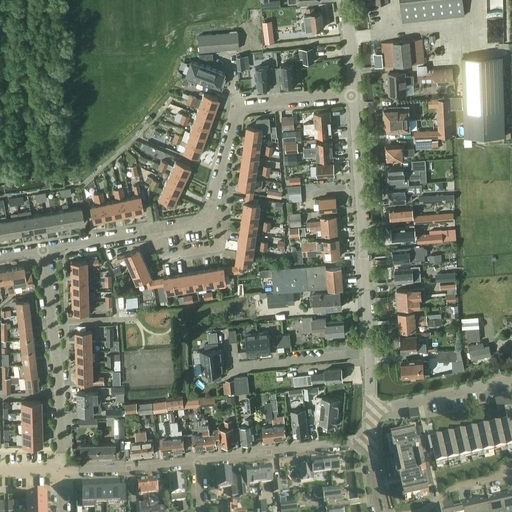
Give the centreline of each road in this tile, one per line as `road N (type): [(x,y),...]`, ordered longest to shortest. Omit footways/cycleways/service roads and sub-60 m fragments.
road 1 (tertiary): [(370,412),(353,95)]
road 2 (residential): [(239,106),(205,218),(41,251)]
road 3 (residential): [(60,470),(41,251)]
road 4 (residential): [(198,462),(370,440)]
road 5 (unknown): [(225,344),(229,368),(238,370),(368,352)]
road 6 (residential): [(370,412),(511,379)]
road 7 (residential): [(60,470),(198,462)]
